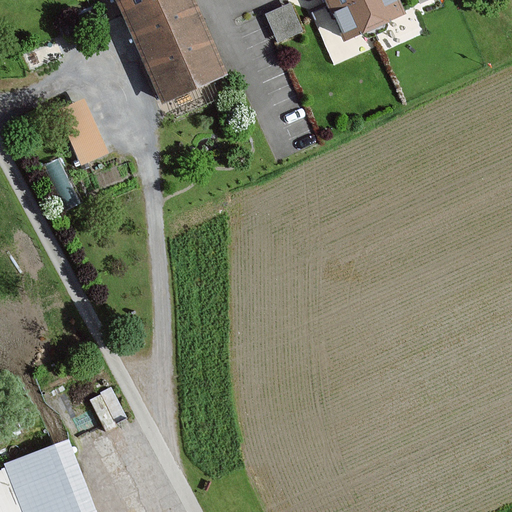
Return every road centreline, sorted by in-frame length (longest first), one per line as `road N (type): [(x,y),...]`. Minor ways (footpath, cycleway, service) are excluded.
road 1 (track): [(170,463),(148,155),(112,57),(20,98),(0,99)]
road 2 (track): [(0,150),(196,511)]
